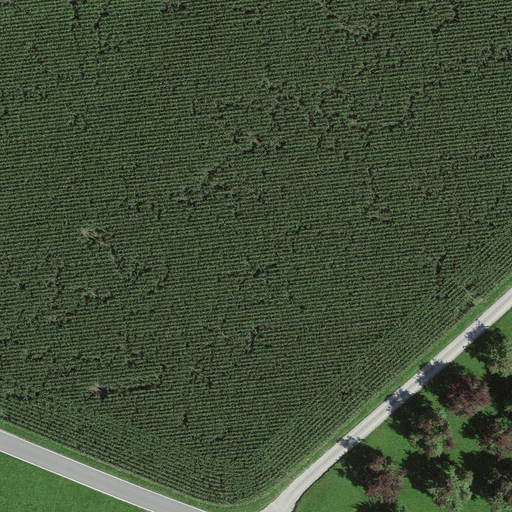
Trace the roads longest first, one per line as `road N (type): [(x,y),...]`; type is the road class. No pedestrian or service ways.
road 1 (track): [(277,511),(511,284)]
road 2 (unclassified): [(0,439),(186,511)]
